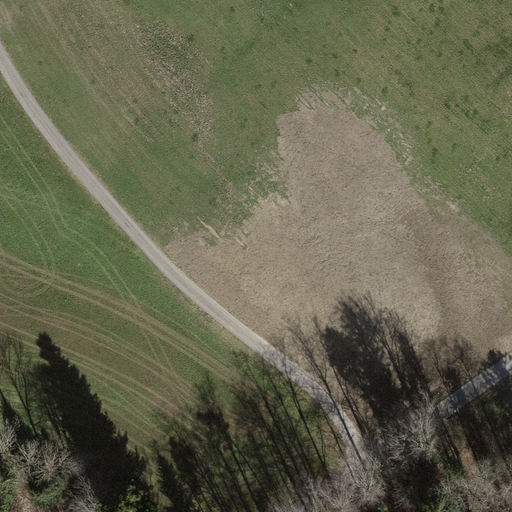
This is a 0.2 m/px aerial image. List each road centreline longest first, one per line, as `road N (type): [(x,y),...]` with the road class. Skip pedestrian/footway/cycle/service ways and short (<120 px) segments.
road 1 (track): [(381,457),(207,307),(13,86),(0,52)]
road 2 (unclassified): [(265,511),(381,457),(511,361)]
